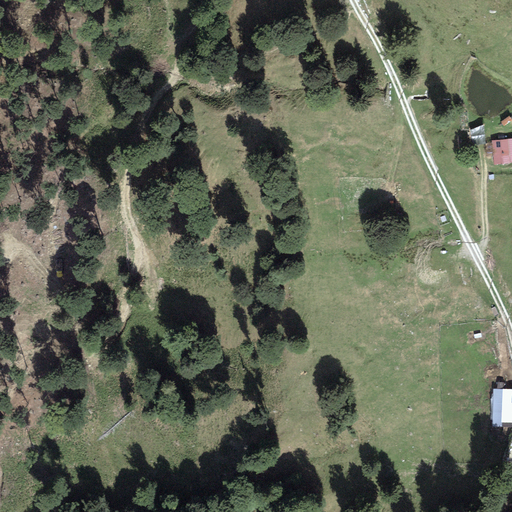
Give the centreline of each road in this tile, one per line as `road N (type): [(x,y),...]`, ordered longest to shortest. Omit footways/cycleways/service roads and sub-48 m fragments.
road 1 (track): [(407,104),(422,154),(481,260),(511,345)]
road 2 (track): [(481,260),(480,136)]
